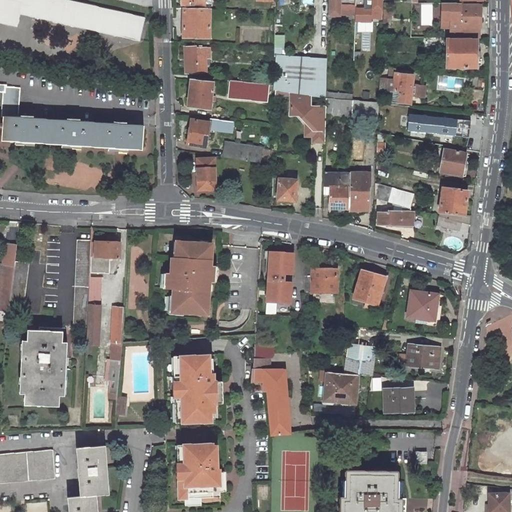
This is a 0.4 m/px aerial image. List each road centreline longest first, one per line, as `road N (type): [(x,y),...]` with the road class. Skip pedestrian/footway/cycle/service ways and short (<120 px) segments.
road 1 (residential): [(169,212),(287,226),(476,281)]
road 2 (tertiary): [(501,0),(476,281)]
road 3 (tertiary): [(476,281),(443,511)]
road 4 (residential): [(169,212),(168,0)]
road 5 (residential): [(0,207),(169,212)]
road 6 (unknown): [(233,511),(248,475),(240,355)]
road 7 (unknown): [(144,438),(86,433),(0,442)]
